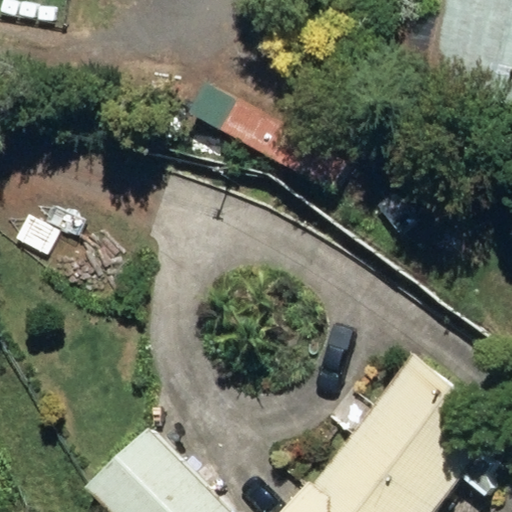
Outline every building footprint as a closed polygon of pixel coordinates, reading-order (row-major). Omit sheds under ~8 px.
[(511,0),(449,0),(434,85),(511,98),(511,0)] [(221,81),(202,116),(352,195),(370,161),(221,81)] [(4,195),(0,200),(0,234),(81,295),(102,268),(4,195)] [(467,385),(418,357),(279,511),(426,511),(485,430),(461,411),(467,385)] [(234,511),(157,424),(91,482),(118,511),(234,511)]
